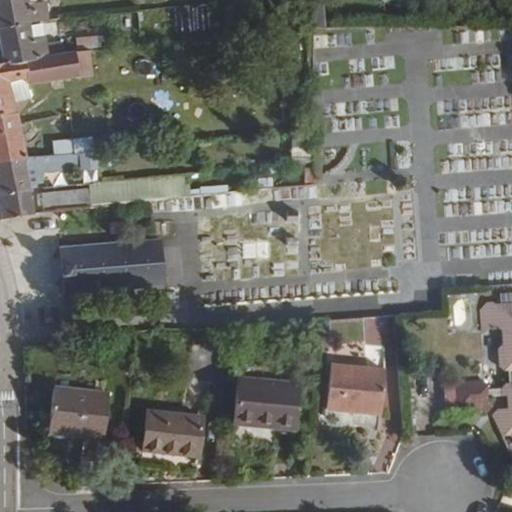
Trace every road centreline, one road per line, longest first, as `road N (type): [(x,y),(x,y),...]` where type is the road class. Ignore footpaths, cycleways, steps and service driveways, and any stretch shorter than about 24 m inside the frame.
road 1 (residential): [(447,511),(446,495),(0,509)]
road 2 (tertiary): [(0,388),(0,509)]
